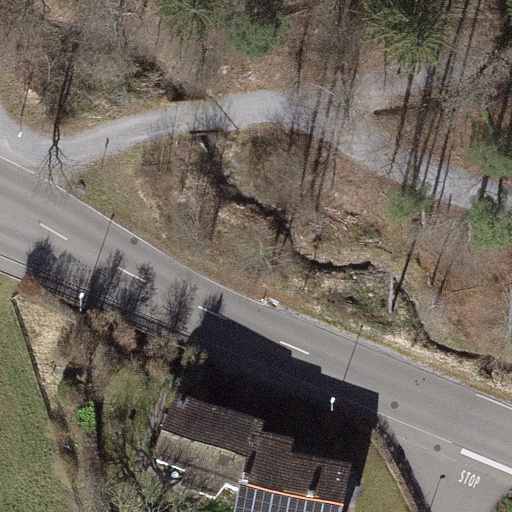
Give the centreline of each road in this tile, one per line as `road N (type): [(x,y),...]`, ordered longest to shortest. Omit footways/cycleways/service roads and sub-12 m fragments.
road 1 (tertiary): [(0,216),(402,392)]
road 2 (track): [(0,140),(35,156),(264,112)]
road 3 (track): [(511,205),(264,112)]
road 4 (residential): [(461,511),(402,392)]
road 5 (tertiary): [(402,392),(511,441)]
